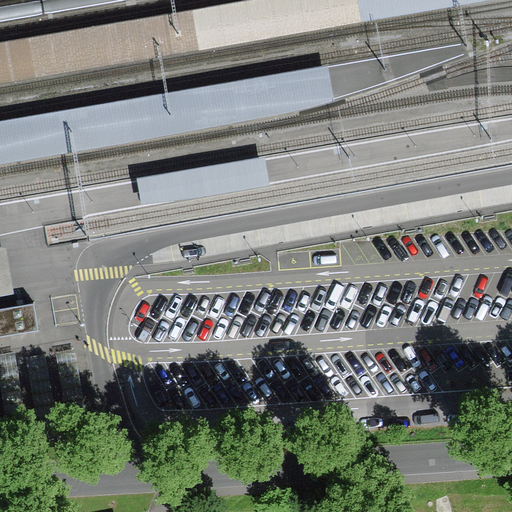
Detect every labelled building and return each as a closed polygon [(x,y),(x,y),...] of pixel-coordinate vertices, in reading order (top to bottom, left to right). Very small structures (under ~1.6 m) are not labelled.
[(269,0),(0,46),(0,81),(476,0),(269,0)] [(333,100),(326,67),(0,122),(0,161),(266,116),(298,109),(318,104),(333,100)] [(266,158),(137,180),(141,203),(270,181),(266,158)] [(4,252),(0,251),(0,300),(12,298),(4,252)] [(33,302),(0,307),(0,335),(38,330),(33,302)] [(74,350),(54,353),(66,425),(86,421),(74,350)] [(14,353),(0,355),(0,390),(6,428),(26,424),(14,353)] [(45,355),(25,358),(37,430),(57,426),(45,355)]
